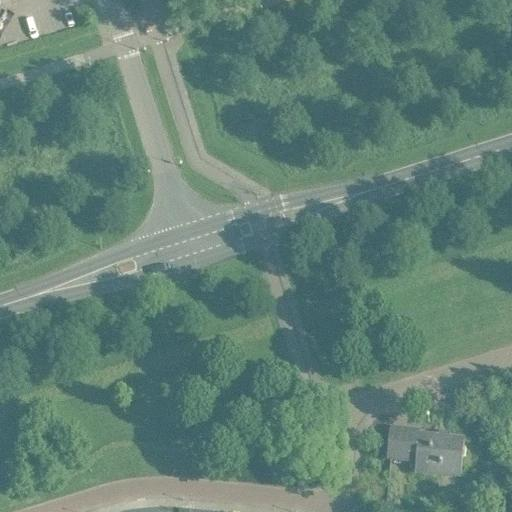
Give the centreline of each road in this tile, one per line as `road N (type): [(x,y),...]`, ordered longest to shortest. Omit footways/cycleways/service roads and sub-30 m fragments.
road 1 (residential): [(41,511),(131,483),(338,503)]
road 2 (residential): [(338,503),(345,424),(356,400),(511,353)]
road 3 (unclassified): [(185,233),(113,0)]
road 4 (secondary): [(343,199),(511,146)]
road 5 (secondary): [(192,260),(297,227),(343,199)]
road 6 (secondary): [(343,199),(296,200),(185,233)]
road 7 (secondary): [(185,233),(120,253),(42,294)]
road 8 (secondary): [(42,294),(192,260)]
